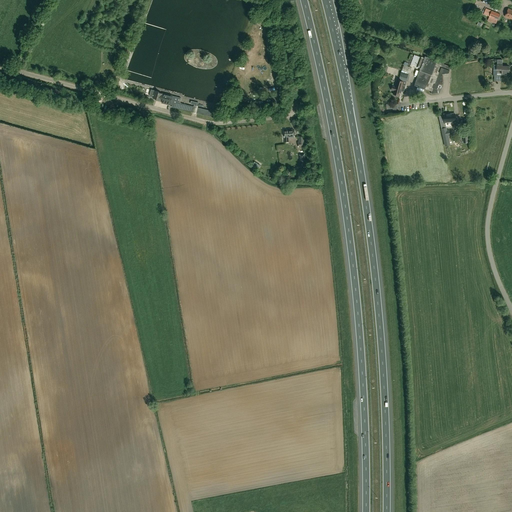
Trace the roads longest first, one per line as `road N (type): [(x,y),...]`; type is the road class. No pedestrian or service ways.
road 1 (motorway): [(387,511),(380,293),(325,0)]
road 2 (motorway): [(303,0),(345,211),(365,511)]
road 3 (unclassified): [(271,0),(292,94),(288,110),(186,114),(0,65)]
road 4 (unclassified): [(511,312),(486,229),(511,127)]
